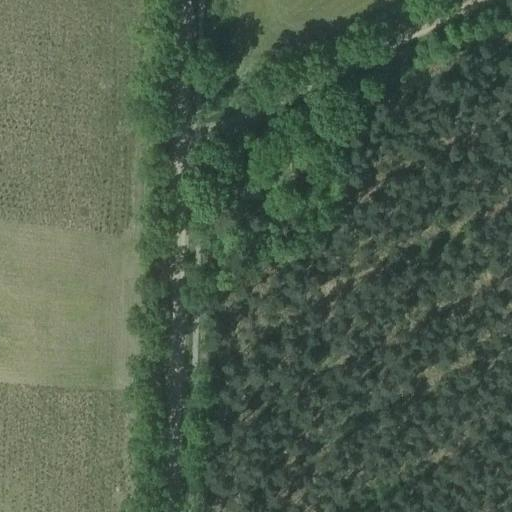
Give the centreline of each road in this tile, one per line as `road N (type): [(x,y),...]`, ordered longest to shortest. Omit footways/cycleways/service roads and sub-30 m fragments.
road 1 (track): [(170,511),(184,0)]
road 2 (track): [(180,158),(481,0)]
